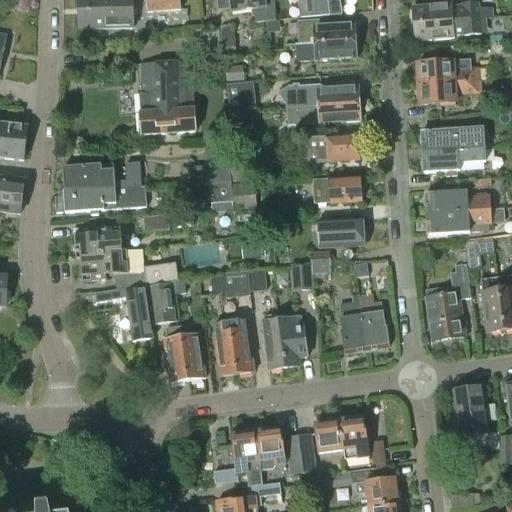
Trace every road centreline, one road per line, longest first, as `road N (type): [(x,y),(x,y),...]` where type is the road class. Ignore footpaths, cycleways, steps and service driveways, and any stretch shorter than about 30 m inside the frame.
road 1 (residential): [(60,419),(63,378),(35,300),(32,258),(44,0)]
road 2 (residential): [(416,382),(387,0)]
road 3 (residential): [(130,415),(416,382)]
road 4 (residential): [(434,511),(416,382)]
